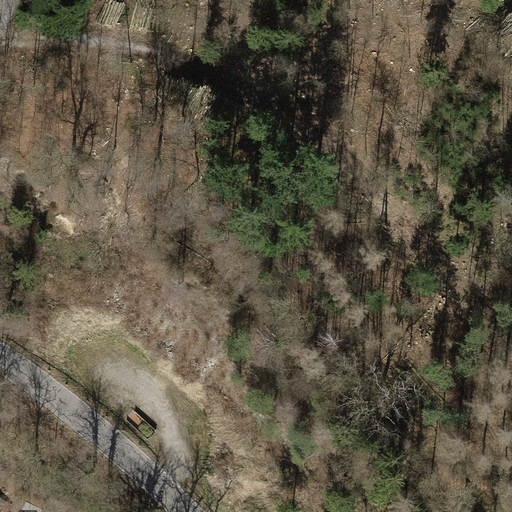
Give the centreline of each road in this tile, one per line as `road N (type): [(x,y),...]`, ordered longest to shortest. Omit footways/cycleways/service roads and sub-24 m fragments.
road 1 (track): [(0,31),(127,45),(292,108),(451,282)]
road 2 (tertiary): [(185,511),(96,428),(0,355)]
